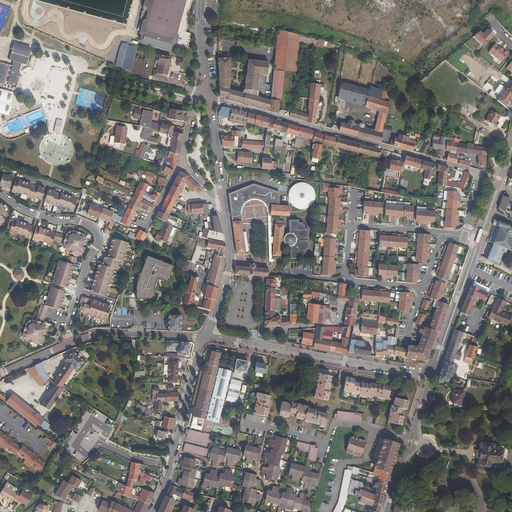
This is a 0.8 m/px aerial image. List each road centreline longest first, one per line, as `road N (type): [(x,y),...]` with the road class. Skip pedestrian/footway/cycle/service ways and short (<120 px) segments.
road 1 (residential): [(210,99),(479,173)]
road 2 (residential): [(70,343),(68,319),(98,233),(0,194)]
road 3 (tertiary): [(204,337),(152,511)]
road 4 (residential): [(242,423),(328,444),(335,423),(401,438)]
road 5 (tertiary): [(260,345),(426,373)]
road 6 (tertiary): [(204,337),(111,332),(70,343)]
